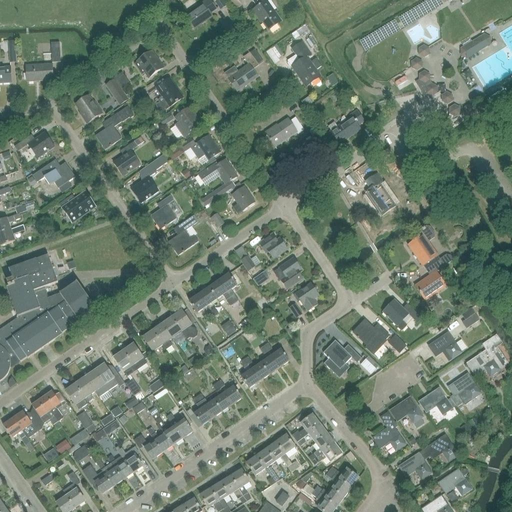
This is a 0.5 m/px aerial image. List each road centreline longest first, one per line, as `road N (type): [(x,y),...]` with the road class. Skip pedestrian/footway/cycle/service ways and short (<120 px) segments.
road 1 (residential): [(125,511),(309,385)]
road 2 (residential): [(172,284),(48,104)]
road 3 (residential): [(0,404),(172,284)]
road 4 (residential): [(48,104),(151,37),(166,38),(186,66)]
road 5 (residential): [(283,207),(417,116)]
road 6 (residential): [(172,284),(283,207)]
